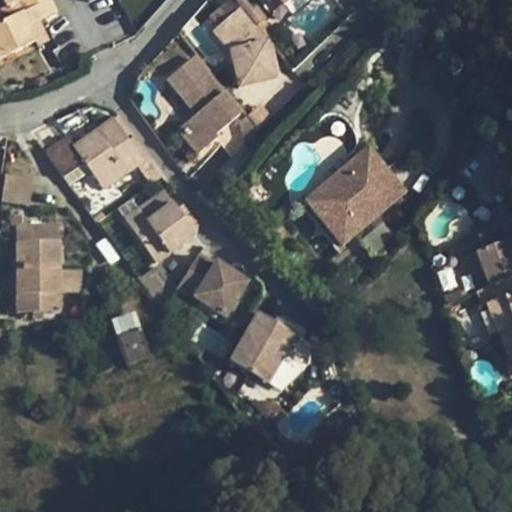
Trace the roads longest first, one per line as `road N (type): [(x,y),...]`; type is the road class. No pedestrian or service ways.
road 1 (residential): [(187,0),(121,72),(40,111),(0,117)]
road 2 (residential): [(405,0),(458,35),(511,100)]
